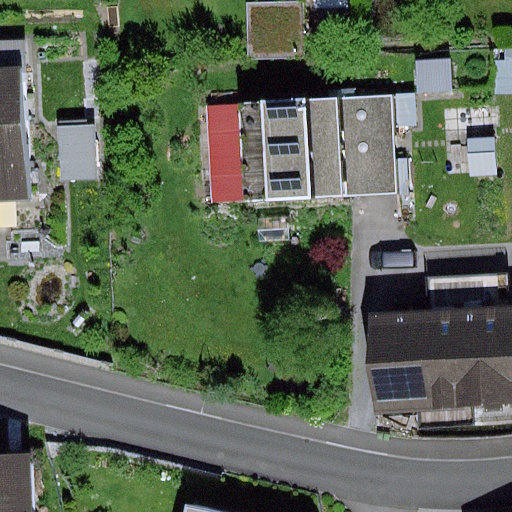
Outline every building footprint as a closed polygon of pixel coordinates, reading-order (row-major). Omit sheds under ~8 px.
[(310,4),(254,6),(256,62),(313,59),(310,4)] [(0,41),(0,76),(34,75),(32,40),(0,41)] [(454,60),(422,62),(425,92),(456,90),(454,60)] [(0,76),(0,199),(41,197),(34,75),(0,76)] [(399,98),(248,107),(254,205),(406,197),(399,98)] [(100,126),(64,129),(67,182),(103,180),(100,126)] [(501,138),(473,139),(475,176),(503,175),(501,138)] [(511,312),(386,319),(391,415),(425,413),(426,429),(481,426),(480,407),(511,405),(511,312)] [(43,511),(42,463),(0,463),(0,511),(43,511)]
